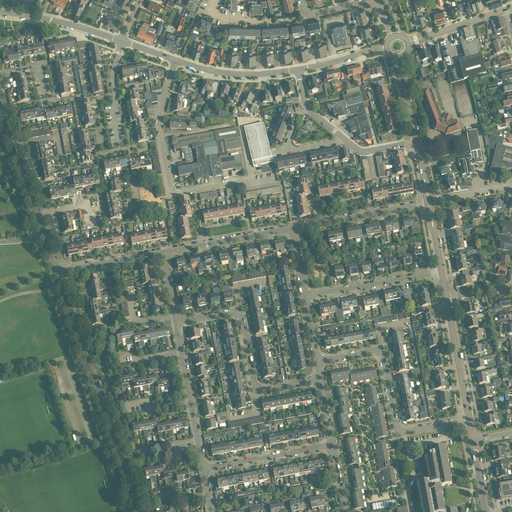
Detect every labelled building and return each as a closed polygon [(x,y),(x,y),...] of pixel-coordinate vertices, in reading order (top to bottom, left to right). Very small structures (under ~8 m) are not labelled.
[(104,0),(103,4),(111,8),(110,11),(106,9),(104,14),(107,15),(104,24),(110,27),(118,8),(104,0)] [(248,0),(248,6),(251,6),(251,13),(252,13),(252,14),(256,14),(257,3),(257,0),(251,0),(248,0)] [(257,3),(256,14),(261,14),(261,13),(262,13),(262,7),(267,7),(265,1),(263,1),(260,0),(260,3),(257,3)] [(422,12),(421,12),(420,9),(420,8),(418,0),(409,0),(413,11),(417,9),(418,13),(417,13),(418,17),(418,20),(415,21),(416,26),(420,25),(425,24),(423,15),(422,15),(422,12)] [(462,3),(461,3),(462,7),(463,6),(466,14),(472,12),(470,5),(471,4),(469,0),(465,2),(465,5),(463,5),(462,3)] [(485,0),(489,9),(493,7),(490,0),(485,0)] [(168,1),(165,8),(170,10),(171,8),(172,8),(174,3),(168,1)] [(188,1),(186,6),(194,9),(196,4),(188,1)] [(72,6),(70,10),(80,14),(83,6),(84,3),(80,2),(79,5),(75,3),(74,7),(72,6)] [(150,2),(147,9),(157,13),(160,7),(150,2)] [(433,6),(427,7),(429,15),(434,14),(436,21),(445,19),(443,11),(435,13),(433,6),(436,6),(436,4),(432,5),(433,6)] [(450,4),(447,5),(449,13),(450,13),(451,17),(457,16),(455,8),(451,9),(450,4)] [(118,8),(110,27),(116,29),(121,17),(118,16),(121,10),(118,8)] [(365,10),(355,12),(356,18),(366,16),(365,10)] [(180,15),(174,28),(180,30),(185,17),(180,15)] [(357,22),(355,22),(356,25),(368,22),(366,16),(356,18),(357,22)] [(196,23),(194,29),(199,31),(200,28),(203,29),(207,20),(201,18),(199,24),(196,23)] [(502,18),(491,22),(494,32),(497,31),(497,33),(499,38),(507,36),(505,29),(502,18)] [(207,20),(203,29),(206,30),(204,33),(209,36),(212,30),(209,29),(212,23),(207,20)] [(140,27),(137,35),(145,38),(148,30),(150,24),(144,22),(143,25),(142,25),(141,28),(140,27)] [(153,24),(153,27),(156,28),(155,32),(160,32),(161,25),(153,24)] [(345,24),(330,28),(334,46),(349,42),(345,24)] [(369,27),(359,29),(361,35),(371,32),(369,27)] [(476,40),(472,28),(462,31),(464,39),(460,40),(465,58),(466,60),(475,57),(481,55),(478,40),(476,40)] [(148,30),(145,38),(153,41),(156,33),(148,30)] [(371,32),(361,35),(362,41),(372,38),(371,32)] [(173,41),(170,49),(175,51),(178,45),(177,44),(177,42),(178,43),(180,37),(176,35),(175,37),(173,42),(173,41)] [(166,41),(164,47),(170,49),(173,41),(173,42),(175,37),(173,36),(172,38),(167,36),(165,40),(166,41)] [(74,40),(69,41),(71,51),(74,50),(75,53),(78,52),(78,50),(76,50),(75,44),(74,40)] [(495,49),(492,50),(505,46),(503,40),(493,43),(495,49)] [(41,44),(37,45),(39,55),(45,54),(43,41),(41,41),(41,44)] [(320,42),(318,43),(321,55),(327,54),(326,50),(329,49),(327,44),(321,45),(320,42)] [(194,49),(191,56),(198,58),(200,51),(199,50),(201,44),(196,43),(194,47),(196,47),(195,49),(194,49)] [(54,44),(47,45),(48,51),(50,51),(51,54),(54,54),(55,56),(56,56),(56,54),(54,44)] [(90,48),(89,48),(89,54),(99,52),(98,47),(93,47),(93,44),(89,45),(90,48)] [(304,46),(301,46),(303,59),(309,58),(307,48),(304,49),(304,46)] [(494,55),(488,57),(489,60),(496,57),(495,55),(496,54),(497,55),(507,51),(505,46),(492,50),(494,55)] [(207,55),(205,60),(212,62),(215,53),(222,55),(224,48),(220,47),(219,50),(209,47),(208,50),(207,50),(206,55),(207,55)] [(438,47),(432,48),(436,60),(441,58),(438,47)] [(422,52),(419,53),(420,57),(420,56),(422,62),(427,61),(428,64),(433,63),(430,54),(428,55),(426,51),(423,52),(422,52)] [(486,73),(481,55),(475,57),(466,60),(465,58),(458,60),(464,80),(486,73)] [(500,57),(494,59),(496,66),(501,65),(501,67),(511,65),(509,58),(501,60),(500,57)] [(369,71),(365,71),(367,78),(371,77),(370,76),(382,73),(380,65),(368,68),(369,71)] [(360,66),(353,68),(357,81),(358,81),(361,80),(359,74),(361,73),(360,66)] [(353,68),(347,70),(349,76),(352,76),(354,82),(357,81),(353,68)] [(158,69),(153,70),(155,80),(160,79),(160,78),(164,77),(162,69),(158,70),(158,69)] [(503,69),(495,71),(496,75),(498,74),(499,76),(502,76),(503,76),(504,80),(511,77),(511,70),(504,72),(503,69)] [(339,72),(332,73),(334,80),(336,88),(337,87),(337,86),(338,86),(338,83),(338,81),(338,79),(340,79),(341,80),(344,79),(343,74),(340,75),(339,72)] [(327,78),(324,79),(325,85),(329,84),(328,82),(331,81),(333,87),(335,87),(335,88),(336,88),(334,80),(332,73),(326,75),(327,78)] [(315,78),(308,80),(309,84),(310,88),(311,88),(312,94),(316,92),(315,87),(317,86),(315,78)] [(174,84),(173,87),(179,89),(178,93),(184,95),(185,90),(188,91),(189,88),(192,89),(193,84),(184,81),(183,83),(181,82),(180,86),(174,84)] [(203,86),(200,94),(203,95),(204,91),(208,92),(211,83),(205,81),(203,86)] [(211,83),(208,92),(216,95),(218,89),(216,89),(217,85),(211,83)] [(287,85),(285,85),(286,88),(287,91),(288,95),(294,93),(292,84),(290,84),(289,83),(288,83),(287,84),(287,85)] [(511,84),(500,87),(501,89),(504,89),(505,93),(511,91),(511,84)] [(345,102),(337,104),(339,110),(346,108),(363,103),(368,102),(364,89),(369,88),(368,85),(346,91),(347,96),(343,97),(345,102)] [(220,94),(218,98),(222,100),(224,95),(227,97),(230,88),(223,86),(220,94)] [(129,95),(127,96),(128,98),(139,96),(138,91),(139,90),(139,87),(131,88),(132,92),(129,92),(129,95)] [(102,88),(93,89),(93,94),(95,94),(96,96),(104,95),(102,88)] [(281,88),(274,89),(275,101),(282,100),(282,98),(285,98),(284,92),(284,91),(281,92),(281,88)] [(235,90),(231,99),(234,101),(234,102),(237,103),(241,93),(235,90)] [(427,91),(421,93),(435,131),(437,130),(445,134),(446,136),(460,130),(456,120),(449,123),(448,121),(449,121),(451,117),(450,115),(448,114),(446,115),(444,119),(442,120),(431,90),(427,91)] [(269,93),(262,93),(263,103),(273,103),(272,96),(269,96),(269,93)] [(242,101),(239,107),(244,109),(246,103),(250,105),(253,97),(247,94),(243,102),(242,101)] [(507,99),(502,100),(504,107),(511,105),(511,94),(507,96),(507,99)] [(173,99),(173,100),(174,100),(173,106),(184,106),(184,99),(195,99),(196,96),(193,96),(182,96),(175,96),(175,99),(173,99)] [(337,103),(326,106),(327,111),(328,110),(329,111),(330,112),(339,110),(337,104),(337,103)] [(339,110),(333,112),(334,117),(337,116),(338,119),(344,118),(357,114),(358,119),(366,117),(367,117),(363,103),(346,108),(339,110)] [(183,113),(183,116),(189,116),(189,115),(192,116),(192,114),(193,115),(197,106),(193,105),(190,113),(183,113)] [(251,105),(249,111),(255,114),(258,108),(251,105)] [(281,114),(282,114),(291,118),(293,113),(290,111),(291,108),(285,106),(284,109),(283,108),(281,114)] [(22,111),(16,112),(17,117),(20,117),(22,122),(24,122),(25,125),(27,125),(27,121),(25,113),(22,113),(22,111)] [(282,114),(280,119),(289,123),(291,118),(282,114)] [(190,121),(190,126),(196,127),(197,122),(202,122),(202,117),(195,117),(195,121),(190,121)] [(366,117),(358,119),(348,122),(349,127),(354,130),(354,132),(354,133),(358,136),(359,137),(371,134),(369,134),(366,123),(368,122),(366,117)] [(289,123),(280,119),(278,124),(287,128),(289,123)] [(170,120),(170,129),(185,129),(185,121),(170,120)] [(302,129),(301,133),(304,134),(305,134),(305,135),(306,135),(308,132),(311,133),(313,129),(310,128),(312,124),(311,124),(311,123),(309,122),(308,123),(305,121),(302,129)] [(264,123),(244,128),(253,167),(273,162),(264,123)] [(287,128),(278,124),(276,123),(274,128),(276,129),(285,133),(287,128)] [(239,128),(214,133),(216,142),(217,142),(241,138),(239,128)] [(276,129),(274,134),(283,138),(285,133),(276,129)] [(88,130),(77,132),(78,136),(79,136),(80,139),(91,137),(91,134),(89,135),(88,130)] [(471,155),(457,157),(459,167),(460,167),(462,178),(469,177),(470,176),(469,175),(472,174),(470,166),(473,165),(474,164),(475,164),(476,165),(477,164),(478,163),(483,162),(477,130),(466,132),(471,155)] [(177,137),(172,138),(174,150),(181,149),(192,147),(203,145),(216,142),(214,133),(178,139),(177,137)] [(280,143),(283,138),(274,134),(272,139),(271,139),(270,142),(276,144),(277,141),(280,143)] [(371,134),(359,137),(359,138),(367,144),(369,141),(372,140),(371,134)] [(504,138),(484,135),(487,146),(489,146),(489,148),(496,150),(490,173),(500,175),(502,166),(511,168),(511,149),(503,147),(503,146),(502,146),(504,138)] [(241,138),(217,142),(220,159),(228,157),(227,151),(243,148),(241,138)] [(47,142),(33,145),(34,149),(36,149),(36,151),(45,150),(45,149),(46,149),(45,145),(46,145),(47,143),(47,142)] [(203,145),(204,151),(208,150),(209,156),(219,154),(217,142),(203,145)] [(203,145),(192,147),(195,162),(197,174),(194,175),(195,181),(195,180),(196,182),(197,182),(199,182),(200,182),(200,181),(200,179),(209,178),(203,145)] [(192,147),(181,149),(182,153),(184,153),(186,163),(191,162),(195,162),(192,147)] [(342,162),(342,161),(341,156),(338,156),(337,150),(331,151),(333,160),(333,161),(339,160),(339,163),(342,162)] [(340,151),(341,156),(342,161),(351,160),(352,164),(355,164),(354,157),(351,158),(351,157),(350,156),(349,156),(349,155),(348,155),(347,150),(340,151)] [(223,176),(222,172),(220,159),(219,154),(209,156),(213,177),(223,176)] [(317,163),(315,154),(310,155),(311,161),(308,162),(309,168),(313,168),(312,164),(317,163)] [(240,156),(220,159),(222,172),(235,169),(236,172),(242,171),(240,156)] [(309,168),(308,162),(305,163),(304,156),(298,157),(300,166),(305,165),(306,169),(309,168)] [(445,168),(439,169),(440,173),(441,174),(441,176),(442,176),(445,176),(451,174),(450,175),(449,171),(450,171),(450,167),(450,164),(449,164),(448,159),(442,160),(443,165),(445,165),(445,168)] [(284,170),(282,160),(277,161),(278,168),(275,168),(276,175),(279,174),(279,172),(285,171),(284,170)] [(192,166),(178,169),(180,177),(194,175),(197,174),(195,162),(191,162),(192,166)] [(451,174),(445,176),(446,179),(447,180),(448,180),(449,182),(448,183),(448,186),(449,186),(450,188),(451,189),(455,188),(454,185),(456,185),(455,181),(453,174),(451,174)] [(490,203),(489,203),(490,208),(491,208),(492,210),(496,209),(497,211),(498,211),(498,213),(504,214),(505,208),(502,207),(501,207),(499,200),(498,201),(498,199),(491,200),(492,202),(490,202),(490,203)] [(475,212),(472,213),(473,219),(479,218),(478,215),(481,214),(480,212),(485,212),(484,209),(485,209),(484,204),(483,205),(483,204),(482,204),(481,202),(475,204),(475,205),(474,205),(475,212)] [(457,212),(447,214),(449,222),(459,220),(457,212)] [(110,218),(108,218),(109,223),(113,223),(113,224),(118,223),(118,219),(120,219),(119,214),(110,215),(110,218)] [(403,221),(401,222),(402,231),(406,230),(406,228),(411,227),(412,234),(419,232),(417,220),(413,221),(413,219),(411,220),(411,219),(403,220),(403,221)] [(459,220),(449,222),(450,230),(460,228),(459,220)] [(511,222),(501,220),(499,228),(503,228),(502,234),(511,235),(511,222)] [(379,225),(372,226),(374,234),(381,233),(379,225)] [(366,227),(365,227),(367,236),(368,238),(370,238),(370,235),(374,234),(372,226),(369,227),(368,226),(366,226),(366,227)] [(360,228),(353,230),(355,238),(362,237),(360,228)] [(353,230),(346,231),(348,240),(355,238),(353,230)] [(341,232),(335,233),(336,241),(340,240),(341,245),(344,244),(341,232)] [(335,233),(328,234),(330,247),(333,246),(332,242),(336,241),(335,233)] [(461,234),(451,236),(453,244),(463,242),(461,234)] [(497,234),(496,242),(500,243),(500,244),(501,244),(500,249),(504,249),(504,250),(507,251),(507,250),(511,251),(511,246),(511,240),(509,240),(510,237),(497,234)] [(275,245),(272,245),(274,254),(277,254),(277,252),(280,251),(281,254),(285,253),(283,242),(282,242),(282,241),(278,241),(278,243),(275,243),(275,245)] [(463,242),(453,244),(454,251),(464,250),(463,242)] [(269,244),(260,246),(262,253),(268,252),(268,255),(274,254),(272,245),(269,246),(269,244)] [(254,247),(246,248),(248,258),(254,257),(255,261),(260,259),(258,249),(255,250),(254,247)] [(417,247),(411,249),(412,256),(415,255),(415,259),(418,259),(418,263),(425,262),(423,254),(421,254),(420,250),(417,251),(417,247)] [(239,250),(232,251),(234,258),(236,257),(237,262),(243,261),(242,252),(240,253),(239,250)] [(227,252),(219,253),(221,263),(228,261),(230,271),(233,271),(233,270),(232,263),(231,260),(228,260),(227,252)] [(404,253),(398,254),(399,262),(403,261),(404,266),(411,264),(410,256),(405,257),(404,253)] [(212,255),(204,256),(206,267),(211,266),(212,267),(212,268),(218,267),(217,261),(213,261),(212,255)] [(499,255),(498,259),(501,259),(500,263),(508,265),(509,258),(502,256),(502,255),(499,255)] [(465,256),(456,258),(457,265),(466,263),(465,256)] [(199,257),(190,259),(191,266),(197,265),(199,275),(205,274),(203,263),(200,264),(199,257)] [(390,257),(385,258),(386,267),(389,267),(390,269),(397,267),(398,267),(396,259),(390,260),(390,257)] [(374,258),(371,259),(373,268),(377,268),(377,271),(384,270),(382,260),(378,261),(378,258),(374,258)] [(185,260),(177,261),(178,270),(183,269),(184,273),(186,272),(187,277),(191,276),(188,263),(185,264),(185,260)] [(364,260),(358,261),(359,270),(362,270),(363,274),(371,272),(369,262),(365,263),(364,260)] [(348,262),(344,263),(346,273),(349,272),(350,276),(357,275),(356,265),(349,267),(348,262)] [(140,271),(134,272),(134,275),(151,271),(151,269),(148,269),(146,263),(140,264),(141,267),(139,267),(140,271)] [(466,263),(457,265),(458,272),(467,270),(466,263)] [(492,265),(491,267),(493,268),(492,270),(499,272),(498,275),(505,276),(507,270),(499,269),(497,268),(497,266),(492,265)] [(342,267),(334,269),(336,279),(344,277),(342,267)] [(93,277),(87,278),(87,281),(90,280),(91,283),(98,282),(97,279),(104,277),(103,272),(93,274),(93,277)] [(469,277),(459,279),(461,286),(472,284),(471,277),(477,276),(476,273),(469,274),(469,277)] [(142,283),(136,284),(136,286),(158,282),(153,283),(153,281),(150,281),(149,278),(142,279),(142,283)] [(204,296),(196,297),(198,307),(206,306),(205,298),(208,298),(206,288),(205,284),(204,284),(205,286),(203,286),(203,288),(204,296)] [(228,286),(221,287),(222,291),(223,291),(225,302),(233,301),(231,289),(229,290),(228,286)] [(106,287),(89,290),(89,292),(92,292),(93,295),(100,294),(100,290),(106,289),(106,287)] [(421,292),(419,292),(421,300),(429,298),(428,290),(425,291),(425,287),(420,288),(421,292)] [(214,296),(210,297),(212,305),(219,303),(218,296),(221,295),(220,288),(213,289),(214,296)] [(149,294),(143,295),(143,297),(160,294),(160,292),(157,292),(156,289),(149,290),(149,294)] [(399,290),(391,292),(393,300),(400,299),(405,298),(406,302),(409,302),(407,290),(403,290),(404,295),(400,296),(399,290)] [(190,298),(183,299),(185,310),(192,308),(191,303),(195,303),(193,291),(189,292),(190,298)] [(391,292),(384,293),(385,302),(393,300),(391,292)] [(260,296),(249,298),(251,304),(259,303),(258,297),(260,297),(260,296)] [(377,297),(370,298),(372,307),(379,305),(377,297)] [(355,298),(348,300),(350,308),(353,308),(354,311),(357,310),(358,313),(359,313),(359,312),(360,312),(359,306),(357,307),(355,298)] [(370,298),(363,299),(364,308),(372,307),(370,298)] [(429,298),(421,300),(422,307),(431,305),(429,298)] [(91,301),(86,302),(87,305),(89,305),(90,308),(97,306),(97,307),(100,306),(100,303),(103,302),(103,299),(91,302),(91,301)] [(496,308),(494,308),(495,311),(502,310),(501,307),(510,306),(509,299),(499,300),(500,305),(495,306),(496,308)] [(348,300),(341,301),(342,310),(350,308),(348,300)] [(151,305),(145,307),(146,309),(162,306),(162,303),(159,304),(158,301),(151,302),(151,305)] [(334,304),(327,306),(328,315),(336,313),(334,304)] [(477,304),(464,306),(466,315),(475,313),(474,308),(477,307),(477,304)] [(146,309),(141,310),(141,313),(152,311),(153,314),(160,313),(160,309),(163,309),(162,306),(146,309)] [(327,306),(319,307),(321,316),(328,315),(327,306)] [(420,310),(411,312),(411,315),(416,314),(416,315),(422,314),(423,317),(425,316),(426,320),(434,318),(433,311),(427,312),(427,309),(420,310)] [(105,311),(88,314),(89,317),(92,316),(92,320),(100,318),(99,315),(105,314),(105,311)] [(511,316),(511,312),(499,314),(500,321),(511,319),(511,316)] [(264,315),(261,315),(253,317),(254,323),(262,321),(265,320),(264,315)] [(476,319),(467,320),(469,329),(478,327),(476,319),(483,318),(482,315),(476,316),(476,319)] [(93,323),(90,324),(91,326),(107,323),(107,320),(100,322),(100,318),(92,320),(93,323)] [(434,318),(426,320),(427,327),(436,326),(434,318)] [(227,322),(219,323),(220,327),(223,326),(224,332),(232,330),(231,324),(228,325),(227,322)] [(506,325),(499,326),(500,332),(506,331),(506,335),(511,334),(511,326),(507,328),(506,325)] [(160,330),(157,331),(158,338),(162,338),(163,344),(166,344),(162,327),(160,327),(160,330)] [(121,333),(116,334),(118,344),(123,343),(123,340),(125,339),(127,346),(128,351),(130,351),(126,328),(123,329),(124,332),(121,332),(121,333)] [(149,332),(145,333),(147,340),(150,340),(151,346),(154,346),(151,329),(148,329),(149,332)] [(475,333),(470,334),(472,343),(483,341),(481,333),(484,332),(484,329),(474,330),(475,333)] [(199,330),(190,332),(191,340),(200,338),(199,334),(200,334),(199,330)] [(134,335),(134,338),(135,343),(138,342),(139,349),(142,348),(139,331),(136,332),(137,335),(134,335)] [(394,333),(390,335),(392,339),(393,339),(393,341),(401,340),(404,339),(402,332),(399,332),(400,333),(395,334),(394,333)] [(436,332),(427,334),(428,341),(437,339),(436,332)] [(331,337),(330,337),(332,347),(338,346),(337,338),(331,339),(331,337)] [(506,338),(495,340),(497,350),(500,349),(500,344),(506,343),(507,348),(510,347),(511,352),(511,351),(511,340),(509,341),(507,342),(506,338)] [(437,339),(428,341),(430,348),(438,347),(437,339)] [(266,340),(257,342),(258,348),(267,346),(270,346),(268,340),(266,340)] [(192,345),(191,345),(192,349),(193,348),(193,352),(203,350),(203,353),(214,351),(213,347),(211,348),(210,349),(204,350),(204,346),(200,347),(200,343),(192,344),(192,345)] [(483,346),(472,348),(474,355),(480,354),(480,356),(485,356),(483,346)] [(440,352),(432,354),(433,361),(442,360),(440,352)] [(203,357),(194,358),(196,366),(201,365),(201,367),(206,366),(206,363),(204,363),(203,357)] [(442,360),(433,361),(434,369),(443,367),(442,360)] [(483,361),(475,363),(476,370),(485,368),(484,368),(488,368),(487,365),(484,366),(483,361)] [(507,364),(499,365),(500,369),(507,368),(508,371),(511,370),(511,373),(511,372),(511,367),(510,368),(507,368),(507,364)] [(238,366),(228,368),(229,374),(231,374),(240,372),(238,366)] [(375,368),(368,369),(370,379),(371,379),(375,378),(376,381),(378,380),(378,377),(377,377),(375,368)] [(204,369),(197,370),(198,377),(200,377),(201,381),(208,379),(208,375),(206,376),(204,369)] [(349,369),(343,370),(344,380),(346,379),(350,379),(351,385),(353,385),(353,382),(351,382),(350,373),(349,369)] [(368,369),(362,370),(364,380),(365,380),(369,379),(370,382),(372,381),(371,379),(370,379),(368,369)] [(274,370),(263,372),(264,378),(272,377),(272,376),(275,376),(274,370)] [(343,370),(336,371),(338,381),(339,380),(343,380),(344,382),(346,382),(346,379),(344,380),(343,370)] [(362,370),(356,371),(358,381),(359,381),(363,380),(363,383),(366,383),(365,380),(364,380),(362,370)] [(336,371),(330,372),(332,382),(337,381),(338,384),(340,383),(339,380),(338,381),(336,371)] [(350,373),(351,382),(353,382),(357,381),(357,384),(359,384),(359,381),(358,381),(356,371),(350,373)] [(129,376),(125,377),(127,388),(131,387),(131,390),(134,390),(132,378),(131,373),(128,373),(129,376)] [(153,377),(150,378),(151,385),(155,384),(157,396),(159,395),(156,378),(155,373),(153,374),(153,377)] [(443,373),(435,375),(436,382),(444,381),(443,373)] [(478,380),(477,381),(478,384),(479,384),(479,385),(487,383),(489,383),(488,377),(487,374),(477,376),(478,380)] [(122,375),(119,375),(122,392),(125,391),(124,388),(127,388),(125,377),(122,378),(122,375)] [(142,379),(138,380),(139,387),(143,386),(144,393),(147,392),(143,376),(141,376),(142,379)] [(166,380),(163,380),(164,388),(167,387),(169,394),(171,393),(168,376),(166,377),(166,380)] [(409,376),(399,378),(400,384),(410,382),(409,376)] [(208,383),(199,385),(200,391),(211,389),(210,383),(214,382),(213,378),(207,380),(208,383)] [(444,381),(436,382),(437,390),(446,388),(444,381)] [(410,382),(400,384),(401,391),(409,389),(411,389),(410,382)] [(485,389),(480,390),(482,398),(493,396),(496,395),(496,394),(495,391),(495,389),(494,384),(484,386),(485,389)] [(344,389),(335,391),(336,397),(346,395),(345,394),(345,390),(347,390),(347,387),(344,388),(344,389)] [(366,394),(364,394),(364,397),(367,396),(367,395),(376,393),(375,387),(366,389),(366,394)] [(211,389),(200,391),(201,397),(210,396),(211,399),(213,399),(217,398),(216,394),(212,395),(211,389)] [(311,393),(304,394),(306,402),(312,401),(312,402),(315,402),(314,395),(311,396),(311,393)] [(368,400),(365,400),(365,403),(368,402),(368,401),(378,400),(376,393),(367,395),(367,396),(368,400)] [(346,395),(336,397),(337,403),(347,401),(347,400),(346,397),(348,396),(348,394),(345,394),(346,395)] [(448,394),(439,395),(441,403),(449,401),(448,394)] [(410,395),(402,397),(403,403),(411,402),(415,401),(414,395),(410,395)] [(491,403),(483,404),(484,412),(492,411),(491,403),(499,402),(499,398),(490,400),(491,403)] [(274,400),(276,408),(276,411),(282,410),(282,407),(280,399),(274,400)] [(347,401),(337,403),(338,410),(348,408),(348,407),(347,403),(350,402),(349,400),(347,400),(347,401)] [(369,406),(366,407),(366,409),(370,409),(369,408),(372,407),(379,406),(378,400),(368,401),(368,402),(369,406)] [(449,401),(441,403),(442,410),(451,408),(449,401)] [(210,402),(202,404),(204,411),(211,409),(213,409),(213,406),(211,406),(210,402)] [(373,412),(370,413),(371,415),(373,414),(373,413),(383,412),(382,405),(379,406),(372,407),(373,412)] [(338,410),(339,416),(349,414),(349,413),(348,409),(351,409),(350,406),(348,407),(348,408),(338,410)] [(211,409),(204,411),(205,417),(213,416),(211,409)] [(339,416),(336,416),(338,423),(347,421),(347,420),(346,416),(352,415),(352,412),(349,413),(349,414),(339,416)] [(374,418),(371,419),(372,421),(374,421),(374,420),(384,418),(383,412),(373,413),(373,414),(374,418)] [(492,417),(485,418),(487,426),(496,424),(495,420),(498,419),(497,413),(492,414),(492,417)] [(153,421),(150,422),(151,429),(155,429),(156,435),(158,435),(156,423),(156,418),(153,418),(153,421)] [(178,422),(175,422),(176,430),(179,429),(180,436),(183,435),(180,418),(177,419),(178,422)] [(183,418),(180,418),(183,435),(186,435),(184,428),(188,428),(187,420),(183,421),(183,418)] [(375,425),(372,425),(373,427),(375,427),(375,426),(385,424),(384,418),(374,420),(374,421),(375,425)] [(347,421),(338,423),(339,429),(348,427),(348,426),(347,422),(350,422),(350,419),(347,420),(347,421)] [(141,423),(138,424),(140,431),(143,431),(144,437),(147,437),(144,420),(141,420),(141,423)] [(166,424),(163,425),(164,432),(167,431),(169,438),(171,437),(168,421),(165,421),(166,424)] [(214,422),(206,423),(208,430),(216,429),(214,422)] [(376,431),(373,431),(374,434),(377,433),(376,432),(386,430),(385,424),(375,426),(375,427),(376,431)] [(348,427),(339,429),(340,435),(350,433),(349,428),(351,428),(351,426),(348,426),(348,427)] [(377,437),(375,438),(375,440),(378,439),(388,437),(386,430),(376,432),(377,433),(377,437)] [(353,439),(344,440),(345,447),(355,445),(355,444),(354,440),(357,439),(356,437),(353,438),(353,439)] [(355,445),(345,447),(346,453),(356,451),(356,450),(355,446),(358,446),(357,443),(355,444),(355,445)] [(377,450),(374,451),(374,453),(377,452),(377,451),(387,450),(386,443),(376,445),(377,450)] [(506,449),(506,445),(497,446),(498,449),(493,450),(493,452),(493,456),(504,454),(505,453),(505,449),(506,449)] [(211,446),(208,447),(209,454),(212,453),(212,456),(218,455),(217,446),(211,448),(211,446)] [(407,511),(406,507),(396,509),(397,511),(456,511),(456,510),(445,511),(440,487),(452,485),(445,447),(435,449),(436,452),(430,453),(430,457),(425,458),(429,481),(417,483),(421,505),(417,506),(418,511),(407,511)] [(356,451),(346,453),(347,459),(357,458),(357,456),(356,452),(359,452),(358,450),(356,450),(356,451)] [(378,456),(375,457),(376,459),(378,459),(378,458),(388,456),(387,450),(377,451),(377,452),(378,456)] [(505,458),(504,454),(493,456),(494,459),(495,461),(500,460),(500,463),(508,462),(507,458),(505,458)] [(357,458),(347,459),(348,466),(358,464),(357,459),(360,458),(360,456),(357,456),(357,458)] [(379,462),(376,463),(377,465),(379,465),(379,464),(389,462),(388,456),(378,458),(378,459),(379,462)] [(162,462),(162,464),(165,481),(166,486),(168,485),(167,479),(171,478),(169,471),(166,471),(165,468),(166,468),(165,461),(162,462)] [(380,469),(377,469),(378,472),(382,471),(381,470),(383,470),(383,469),(390,468),(389,462),(379,464),(379,465),(380,469)] [(509,465),(508,462),(500,463),(501,466),(496,467),(496,469),(496,473),(507,471),(509,471),(508,466),(509,465)] [(160,467),(157,468),(158,475),(161,475),(162,481),(165,481),(162,464),(159,464),(160,467)] [(148,469),(142,471),(142,475),(145,474),(146,477),(149,477),(152,490),(154,489),(153,484),(150,466),(147,466),(148,469)] [(173,470),(169,471),(171,478),(174,477),(175,484),(178,483),(175,471),(176,471),(175,466),(172,467),(173,470)] [(359,470),(350,472),(351,478),(361,476),(360,475),(360,471),(362,471),(362,468),(359,469),(359,470)] [(384,475),(382,475),(382,477),(385,477),(385,476),(394,474),(393,468),(390,468),(383,469),(383,470),(384,475)] [(185,473),(182,473),(183,481),(187,480),(188,490),(196,488),(193,476),(189,477),(187,469),(185,470),(185,473)] [(508,476),(507,471),(496,473),(497,476),(498,478),(503,477),(503,480),(511,479),(511,475),(508,476)] [(385,481),(383,481),(383,484),(386,483),(386,482),(396,480),(394,474),(385,476),(385,477),(385,481)] [(361,476),(351,478),(352,484),(362,482),(362,481),(361,477),(364,477),(363,475),(360,475),(361,476)] [(218,485),(215,485),(216,493),(224,491),(224,488),(222,479),(219,480),(219,478),(216,478),(218,485)] [(387,487),(384,488),(384,490),(388,489),(387,488),(397,487),(396,480),(386,482),(386,483),(387,487)] [(362,482),(352,484),(353,490),(353,491),(363,489),(363,487),(362,483),(365,483),(364,481),(362,481),(362,482)] [(511,482),(499,485),(500,491),(498,491),(500,501),(511,498),(511,482)] [(353,490),(350,491),(351,497),(361,495),(361,494),(360,490),(366,489),(365,487),(363,487),(363,489),(353,491),(353,490)] [(323,497),(316,498),(318,508),(324,506),(323,500),(327,500),(326,492),(322,493),(323,497)] [(361,495),(351,497),(352,503),(362,502),(362,501),(361,497),(364,496),(364,494),(361,494),(361,495)] [(309,495),(306,496),(307,503),(310,503),(311,509),(318,508),(316,498),(310,499),(309,495)] [(303,501),(296,502),(298,511),(304,510),(303,504),(307,503),(306,496),(302,497),(303,501)] [(289,499),(286,500),(287,507),(290,506),(291,511),(293,511),(298,511),(296,502),(290,503),(289,499)] [(269,500),(265,501),(266,503),(267,511),(271,510),(270,511),(277,511),(276,505),(273,506),(272,502),(269,502),(269,500)] [(283,504),(276,505),(277,511),(284,511),(284,508),(287,507),(286,500),(282,500),(283,504)] [(362,502),(352,503),(354,510),(363,508),(363,503),(365,502),(365,500),(362,501),(362,502)] [(263,508),(256,509),(256,511),(263,511),(264,511),(267,511),(266,503),(262,504),(263,508)]
